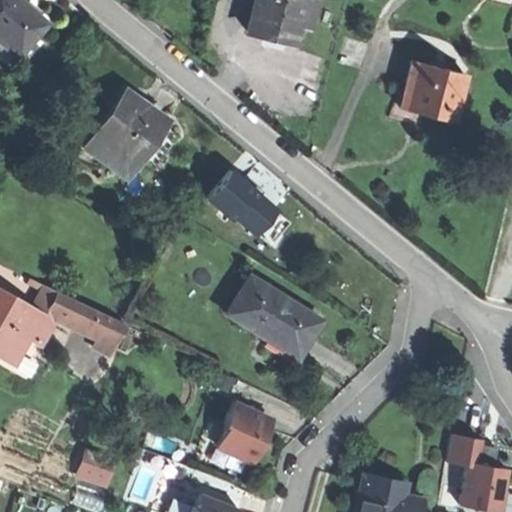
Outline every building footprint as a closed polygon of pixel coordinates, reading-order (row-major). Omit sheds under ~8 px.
[(21,0),(0,0),(0,40),(17,56),(46,21),(21,0)] [(311,0),(255,0),(246,35),(270,42),(292,47),(298,28),(304,29),(311,0)] [(176,26),(164,40),(197,68),(202,48),(176,26)] [(450,123),(462,76),(410,62),(398,110),(424,117),(450,123)] [(132,160),(136,155),(149,166),(173,134),(159,123),(164,117),(149,106),(134,95),(130,101),(120,94),(93,130),(132,160)] [(209,191),(262,235),(288,204),(235,160),(209,191)] [(225,311),(256,331),(259,326),(293,348),(303,331),(308,334),(317,320),(289,301),(248,275),(225,311)] [(43,284),(29,277),(26,282),(40,289),(43,284)] [(28,310),(53,324),(60,312),(69,296),(43,284),(40,289),(28,310)] [(0,351),(10,358),(26,332),(43,341),(53,324),(28,310),(0,293),(0,351)] [(116,339),(124,323),(69,296),(60,312),(99,331),(116,339)] [(111,350),(116,339),(99,331),(94,342),(111,350)] [(258,444),(268,422),(261,418),(263,414),(233,400),(222,423),(225,424),(216,444),(232,451),(231,453),(250,462),(258,444)] [(271,417),(263,414),(261,418),(268,422),(271,417)] [(445,460),(465,463),(466,460),(475,461),(479,438),(450,433),(445,460)] [(88,445),(78,474),(109,485),(120,456),(88,445)] [(465,463),(458,502),(476,505),(476,509),(493,511),(500,511),(505,488),(501,488),(505,467),(492,465),(486,463),(485,466),(474,464),(475,461),(466,460),(465,463)] [(354,511),(415,511),(419,499),(400,496),(403,482),(383,478),(363,474),(354,511)] [(236,511),(238,508),(197,492),(192,505),(189,504),(185,511),(236,511)]
